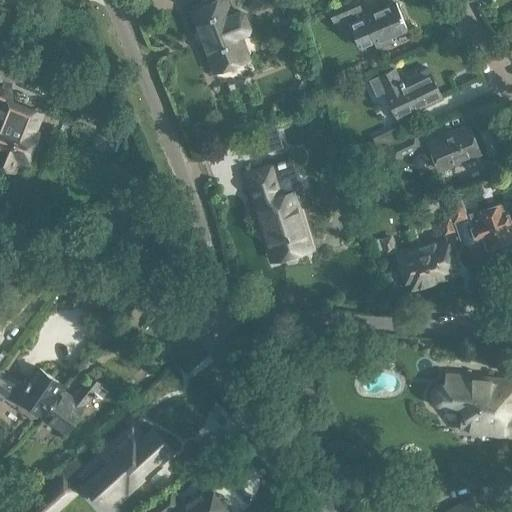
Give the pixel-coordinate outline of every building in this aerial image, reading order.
[(230,15),(223,0),(218,0),(189,12),(213,72),(247,59),(237,34),(245,31),(247,27),(242,14),(238,12),(230,15)] [(333,23),(349,16),(352,15),(354,20),(351,21),(348,22),(359,48),(373,42),(376,49),(393,42),(391,37),(407,30),(394,0),(363,13),(362,11),(357,0),(348,0),(327,9),(333,23)] [(25,59),(31,40),(11,33),(5,52),(25,59)] [(0,88),(0,165),(12,171),(14,165),(22,169),(28,154),(33,156),(38,145),(33,143),(37,133),(0,118),(0,111),(8,92),(11,83),(13,84),(18,67),(0,59),(0,78),(3,80),(0,88)] [(384,93),(397,120),(443,98),(427,67),(405,77),(406,79),(401,81),(394,68),(369,80),(377,96),(384,93)] [(341,70),(323,78),(328,90),(346,83),(341,70)] [(251,127),(260,154),(283,147),(275,120),(251,127)] [(478,153),(467,128),(427,145),(437,169),(478,153)] [(393,159),(421,146),(415,132),(386,146),(393,159)] [(246,175),(273,262),(311,250),(293,193),(280,197),(271,167),(246,175)] [(404,192),(408,203),(422,198),(417,187),(404,192)] [(453,222),(467,218),(457,190),(443,194),(453,222)] [(511,226),(504,201),(466,214),(475,241),(482,239),(485,250),(498,245),(498,243),(511,238),(511,226)] [(438,220),(443,234),(455,231),(450,216),(438,220)] [(378,238),(384,255),(397,251),(391,234),(378,238)] [(444,240),(420,248),(432,283),(456,275),(444,240)] [(432,283),(420,248),(396,256),(408,291),(432,283)] [(117,330),(112,326),(104,336),(108,340),(117,330)] [(0,368),(0,397),(1,396),(15,406),(17,403),(18,408),(31,418),(37,417),(38,414),(41,416),(63,383),(37,365),(27,379),(28,380),(24,385),(20,382),(0,368)] [(458,433),(511,437),(511,376),(444,371),(444,381),(441,381),(440,386),(435,388),(431,393),(431,399),(434,404),(437,406),(438,406),(460,408),(458,433)] [(63,383),(41,416),(41,417),(65,434),(93,396),(94,397),(96,394),(102,398),(107,391),(86,376),(73,396),(64,390),(67,386),(63,383)] [(82,464),(75,456),(57,472),(56,471),(24,499),(34,511),(56,511),(81,491),(76,486),(82,480),(106,508),(124,492),(125,491),(128,494),(147,477),(146,476),(176,451),(152,424),(142,433),(132,420),(82,464)] [(511,504),(511,486),(480,481),(477,498),(511,504)] [(207,488),(178,510),(175,511),(221,511),(224,510),(207,488)] [(475,511),(469,498),(442,511),(475,511)] [(163,511),(164,511),(157,501),(141,511),(163,511)]
